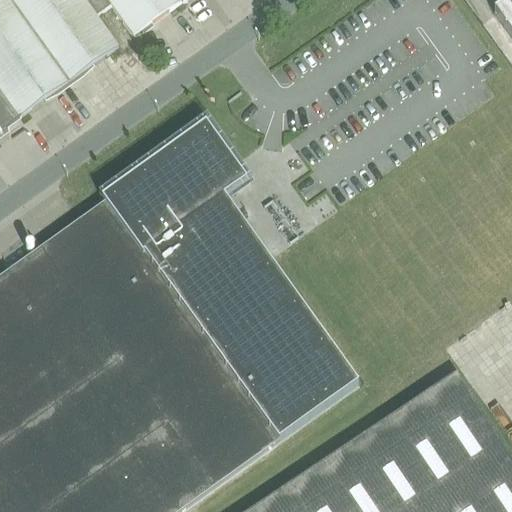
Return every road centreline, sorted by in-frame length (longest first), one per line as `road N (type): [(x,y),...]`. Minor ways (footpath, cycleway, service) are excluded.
road 1 (unknown): [(234,39),(290,101),(423,16),(451,31),(473,64),(470,88),(336,177)]
road 2 (unclassified): [(0,207),(289,0)]
